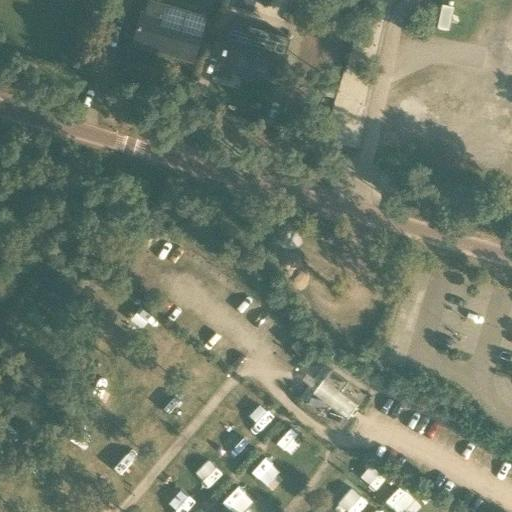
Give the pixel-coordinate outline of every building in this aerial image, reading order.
[(132,44),(191,61),(204,18),(146,1),(139,27),(137,27),(132,44)] [(222,51),(216,69),(276,86),(285,55),(227,38),(224,52),(222,51)] [(339,429),(364,396),(330,371),(305,404),(339,429)] [(289,430),(277,441),(289,454),(301,443),(289,430)] [(249,471),(262,483),(275,469),(263,457),(249,471)] [(233,511),(256,511),(261,508),(235,485),(221,501),(233,511)] [(398,511),(415,511),(421,502),(395,486),(385,504),(398,511)] [(343,511),(358,511),(366,504),(351,490),(336,505),(343,511)]
